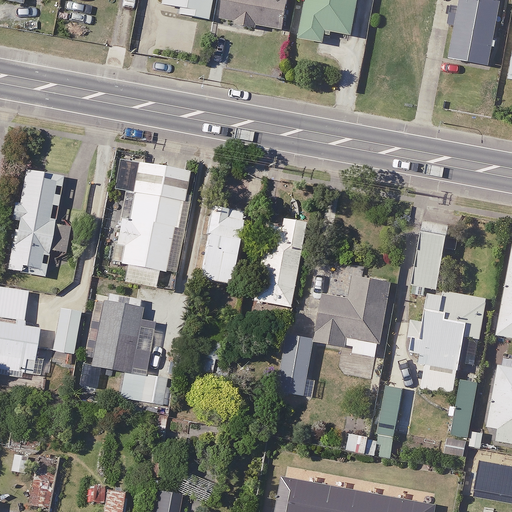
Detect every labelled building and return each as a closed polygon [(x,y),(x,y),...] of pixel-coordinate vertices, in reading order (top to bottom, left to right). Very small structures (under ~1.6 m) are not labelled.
[(211,0),(162,0),(161,7),(179,10),(178,17),(208,22),(211,0)] [(224,0),(221,19),(236,22),(235,27),(257,31),(258,28),(282,32),(283,30),(286,10),(288,0),(224,0)] [(308,0),(308,3),(297,1),(292,35),(301,36),(300,42),(325,46),(327,37),(332,38),(333,33),(352,36),(358,0),(308,0)] [(451,60),(489,67),(492,50),(497,51),(499,42),(493,41),(501,4),(501,0),(464,0),(463,7),(452,5),(449,23),(458,25),(451,60)] [(159,272),(166,273),(176,275),(193,175),(184,173),(136,165),(132,189),(131,194),(126,193),(114,264),(128,266),(125,281),(156,287),(159,272)] [(21,203),(17,203),(13,202),(10,221),(15,222),(7,271),(46,277),(49,251),(65,254),(69,230),(54,228),(55,220),(50,220),(52,206),(57,207),(58,196),(53,196),(54,187),(59,188),(61,178),(25,173),(21,203)] [(221,178),(218,203),(233,205),(237,180),(221,178)] [(198,298),(224,302),(226,287),(229,288),(232,269),(247,271),(251,246),(239,244),(243,213),(211,208),(198,298)] [(308,229),(270,220),(252,302),(290,311),(308,229)] [(452,228),(426,222),(414,285),(440,290),(452,228)] [(511,255),(497,336),(511,338),(511,255)] [(392,285),(362,279),(364,268),(316,259),(312,283),(309,296),(297,292),(279,391),(312,398),(316,381),(309,379),(317,342),(356,350),(355,353),(377,358),(392,285)] [(442,299),(430,296),(424,326),(414,324),(409,353),(424,355),(421,366),(427,367),(422,389),(455,396),(461,365),(475,367),(488,301),(444,292),(442,299)] [(146,377),(146,373),(156,323),(140,319),(141,311),(143,301),(107,294),(106,301),(92,298),(79,364),(146,377)] [(192,369),(215,372),(219,343),(229,345),(233,321),(201,316),(192,369)] [(25,327),(27,321),(13,319),(12,325),(0,322),(0,385),(37,392),(46,340),(39,338),(40,330),(25,327)] [(146,373),(146,377),(140,404),(169,410),(175,379),(169,378),(171,369),(155,366),(154,374),(146,373)] [(511,369),(500,367),(488,427),(500,430),(498,441),(511,444),(511,369)] [(449,418),(456,419),(454,435),(470,438),(471,431),(478,384),(462,382),(458,406),(451,405),(449,418)] [(402,390),(382,388),(375,438),(351,434),(348,452),(393,459),(402,390)] [(468,442),(448,440),(447,453),(466,455),(468,442)] [(56,460),(35,458),(29,506),(50,509),(56,460)] [(278,511),(434,511),(436,507),(285,480),(278,511)] [(103,511),(127,511),(129,499),(123,498),(124,488),(95,484),(92,502),(105,504),(103,511)] [(182,511),(186,497),(160,490),(154,511),(182,511)] [(0,502),(0,511),(22,511),(23,507),(0,502)]
